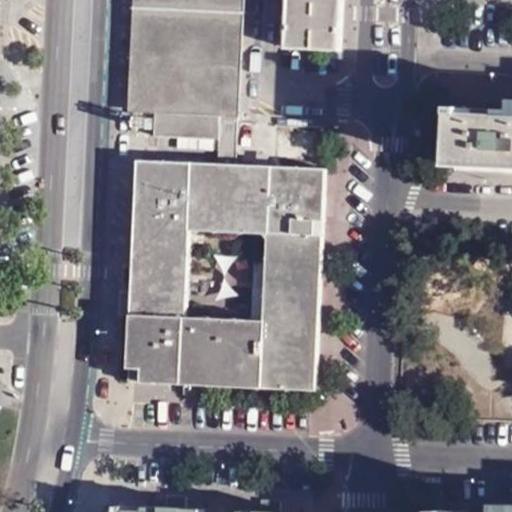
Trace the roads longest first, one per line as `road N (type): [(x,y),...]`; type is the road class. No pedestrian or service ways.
road 1 (secondary): [(77,438),(103,0)]
road 2 (secondary): [(62,0),(37,436)]
road 3 (residential): [(77,438),(370,449)]
road 4 (residential): [(385,198),(370,449)]
road 5 (residential): [(387,108),(279,89),(278,0)]
road 6 (residential): [(511,456),(370,449)]
road 7 (residential): [(385,198),(511,205)]
